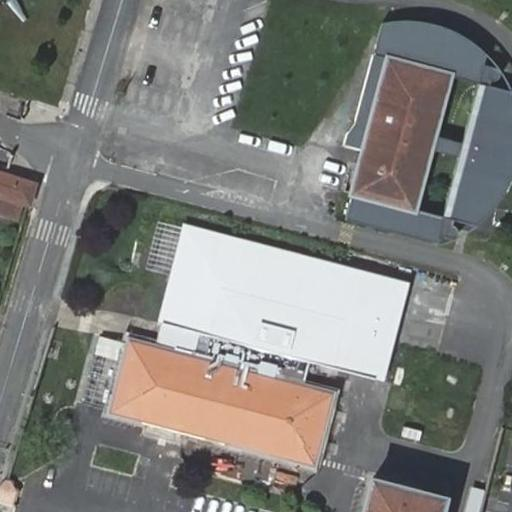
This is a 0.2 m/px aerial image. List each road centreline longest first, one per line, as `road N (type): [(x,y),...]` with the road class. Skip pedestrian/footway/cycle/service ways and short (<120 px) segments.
road 1 (residential): [(124,0),(0,404)]
road 2 (unknown): [(124,511),(133,480),(149,469),(342,490)]
